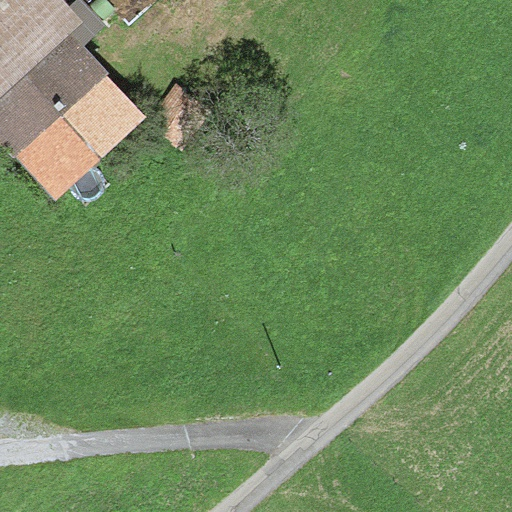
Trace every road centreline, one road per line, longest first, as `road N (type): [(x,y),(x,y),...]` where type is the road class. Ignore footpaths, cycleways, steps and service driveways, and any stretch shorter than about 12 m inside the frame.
road 1 (track): [(511,242),(353,406),(235,511)]
road 2 (track): [(0,454),(187,438),(314,441)]
